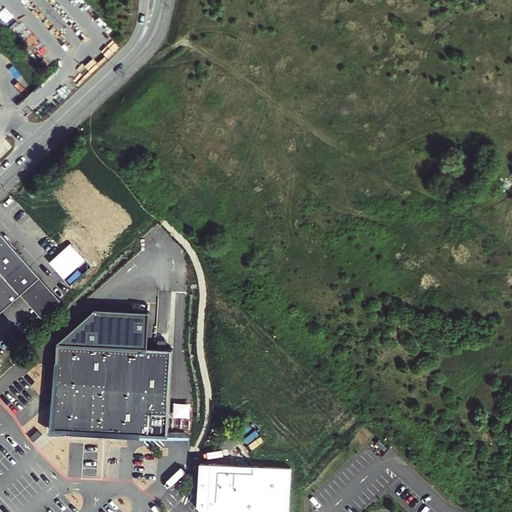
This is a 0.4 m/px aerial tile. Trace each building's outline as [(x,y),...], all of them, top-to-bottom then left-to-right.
[(0,311),(22,292),(42,274),(0,228),(0,311)] [(62,297),(42,274),(22,292),(43,315),(62,297)] [(171,393),(173,350),(57,344),(56,348),(52,433),(169,439),(170,414),(180,414),(181,393),(171,393)] [(199,431),(199,444),(214,444),(213,431),(199,431)] [(287,511),(291,466),(219,461),(210,460),(206,511),(287,511)]
